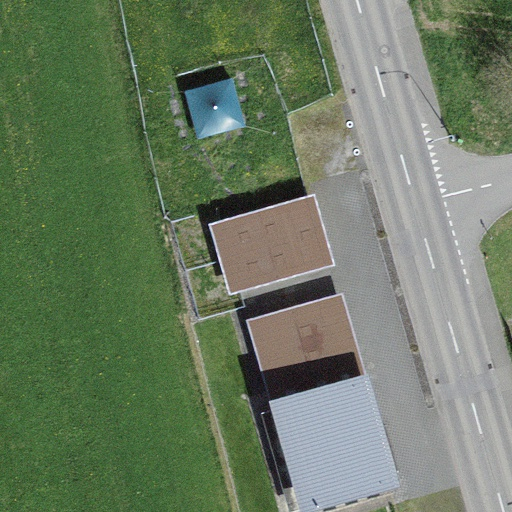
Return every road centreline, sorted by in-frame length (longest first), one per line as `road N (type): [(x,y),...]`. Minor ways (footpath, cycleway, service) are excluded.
road 1 (tertiary): [(504,511),(416,200)]
road 2 (tertiary): [(416,200),(356,0)]
